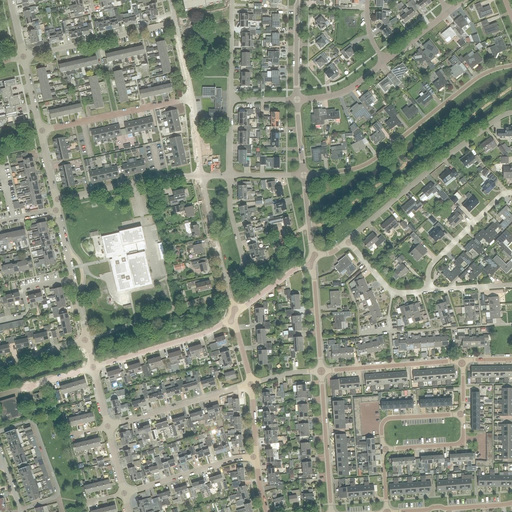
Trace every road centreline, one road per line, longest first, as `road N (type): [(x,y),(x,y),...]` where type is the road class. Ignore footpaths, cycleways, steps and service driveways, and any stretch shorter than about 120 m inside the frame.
road 1 (residential): [(304,175),(372,160),(481,75),(511,65)]
road 2 (residential): [(347,240),(511,113)]
road 3 (residential): [(39,128),(190,97)]
road 4 (residential): [(23,57),(171,20)]
road 5 (residential): [(92,367),(196,337),(232,316)]
road 6 (residential): [(107,426),(250,383)]
road 7 (residential): [(55,200),(200,176)]
road 8 (unclassified): [(330,511),(320,369)]
road 9 (residential): [(320,369),(462,360)]
road 10 (residential): [(123,494),(256,457)]
road 11 (residential): [(427,291),(431,264),(511,192)]
